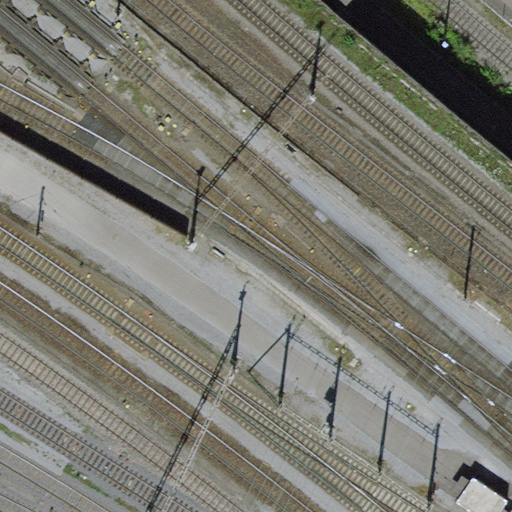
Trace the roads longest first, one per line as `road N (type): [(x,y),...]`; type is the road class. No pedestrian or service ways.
road 1 (motorway): [(0,14),(336,306),(511,442)]
road 2 (motorway): [(511,261),(193,0)]
